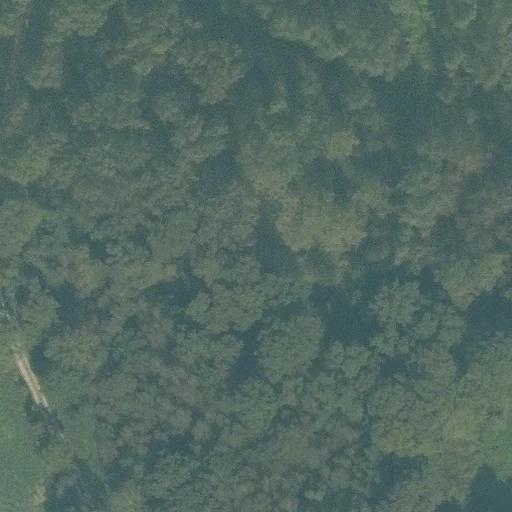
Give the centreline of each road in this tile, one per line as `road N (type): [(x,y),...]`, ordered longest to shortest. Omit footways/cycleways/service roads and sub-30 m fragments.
road 1 (track): [(0,290),(92,511)]
road 2 (track): [(31,0),(0,140)]
